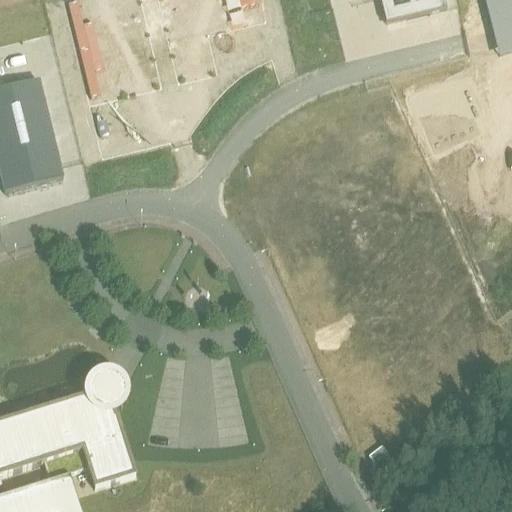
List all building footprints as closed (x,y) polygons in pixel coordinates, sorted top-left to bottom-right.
[(443,0),(368,0),(369,3),(379,0),(387,27),(447,14),(443,0)] [(511,0),(490,0),(504,57),(511,54),(511,0)] [(40,85),(0,94),(0,181),(4,198),(64,183),(40,85)] [(90,399),(0,427),(0,480),(45,467),(84,454),(90,472),(96,492),(137,480),(118,420),(117,420),(114,412),(117,410),(120,408),(122,404),(124,400),(124,396),(124,392),(122,388),(119,385),(116,382),(112,381),(107,380),(103,381),(99,383),(96,386),(94,389),(92,393),(92,397),(92,400),(90,401),(90,399)] [(383,449),(370,459),(377,469),(390,459),(383,449)] [(84,454),(45,467),(51,486),(71,479),(71,480),(72,480),(71,478),(90,472),(84,454)] [(51,486),(0,501),(0,511),(81,511),(71,480),(71,479),(51,486)]
